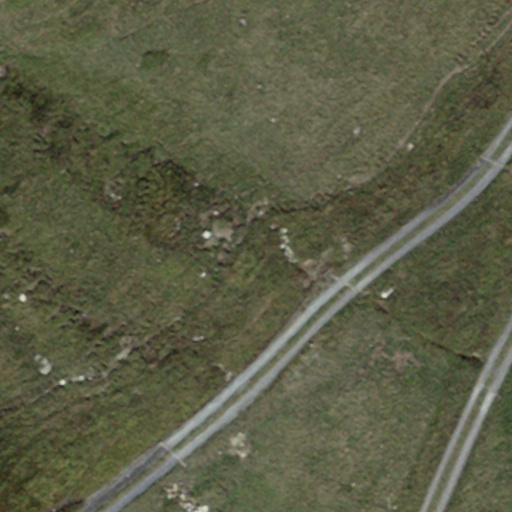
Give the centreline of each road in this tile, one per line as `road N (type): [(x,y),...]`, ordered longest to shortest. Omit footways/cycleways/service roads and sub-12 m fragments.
road 1 (track): [(511,133),(225,411),(101,511)]
road 2 (track): [(432,511),(511,339)]
